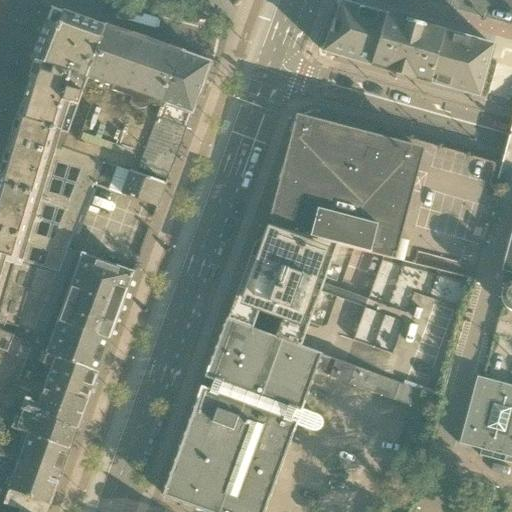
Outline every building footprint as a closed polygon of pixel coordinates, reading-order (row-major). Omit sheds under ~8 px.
[(372,67),(387,16),(341,3),(341,2),(323,52),(324,53),(372,67)] [(34,62),(34,65),(68,75),(67,75),(72,77),(87,81),(104,29),(52,9),(32,62),(34,62)] [(411,18),(409,22),(387,16),(372,67),(401,75),(417,20),(411,18)] [(444,32),(422,26),(423,21),(417,20),(401,75),(430,83),(444,32)] [(167,91),(180,55),(105,28),(105,29),(104,29),(87,81),(77,109),(73,119),(68,134),(62,149),(137,174),(138,170),(163,104),(168,92),(167,91)] [(493,47),(492,46),(444,32),(430,83),(479,97),(490,58),(493,47)] [(202,85),(209,65),(180,55),(167,91),(168,92),(163,104),(191,114),(198,96),(199,96),(203,85),(202,85)] [(69,87),(72,77),(67,75),(68,75),(34,65),(25,93),(41,98),(42,96),(60,102),(65,85),(69,87)] [(77,109),(87,81),(72,77),(69,87),(65,85),(60,102),(42,96),(41,98),(25,93),(18,118),(16,117),(16,120),(17,121),(17,120),(49,130),(50,129),(60,132),(64,117),(73,119),(77,109)] [(167,180),(191,114),(163,104),(138,170),(167,180)] [(306,109),(264,223),(325,240),(349,147),(363,151),(358,172),(435,192),(417,262),(416,264),(465,277),(496,163),(306,109)] [(61,133),(60,132),(50,129),(49,130),(17,120),(17,121),(0,177),(0,255),(22,263),(61,133)] [(62,149),(68,134),(61,133),(22,263),(68,277),(78,252),(69,249),(94,185),(157,208),(166,185),(137,174),(62,149)] [(271,230),(260,260),(250,257),(229,317),(231,318),(230,322),(252,330),(260,309),(283,318),(276,338),(299,347),(300,342),(303,343),(309,327),(338,246),(338,244),(271,227),(271,228),(266,227),(266,228),(271,230)] [(511,243),(504,271),(511,273),(511,386),(477,377),(459,444),(481,450),(480,456),(511,465),(511,243)] [(20,267),(22,263),(0,255),(0,322),(5,324),(7,318),(0,315),(0,277),(4,263),(20,267)] [(133,275),(85,256),(83,255),(82,257),(58,324),(47,354),(97,372),(108,342),(109,341),(109,342),(110,339),(132,276),(133,276),(133,275)] [(466,284),(467,279),(384,256),(383,258),(345,364),(403,385),(404,381),(421,387),(435,392),(466,284)] [(22,263),(20,267),(4,263),(0,277),(0,315),(7,318),(5,324),(36,333),(36,332),(37,332),(42,319),(51,322),(68,277),(22,263)] [(501,293),(501,296),(501,301),(502,305),(504,308),(507,311),(510,313),(511,313),(511,282),(511,283),(508,284),(505,287),(503,289),(502,291),(501,293)] [(403,385),(345,364),(301,348),(303,343),(300,342),(299,347),(276,338),(252,330),(230,322),(231,318),(229,317),(227,320),(226,320),(205,379),(213,382),(210,391),(201,388),(194,408),(202,411),(290,442),(296,426),(312,432),(318,417),(301,410),(315,372),(416,409),(421,387),(404,381),(403,385)] [(0,426),(1,425),(8,405),(21,376),(27,360),(26,360),(30,349),(29,349),(36,333),(5,324),(0,322),(0,426)] [(42,352),(47,336),(37,332),(36,332),(36,333),(29,349),(30,349),(41,353),(42,352)] [(97,372),(47,354),(43,352),(42,354),(39,363),(52,368),(45,387),(87,402),(97,372)] [(45,387),(21,376),(8,405),(77,430),(87,402),(45,387)] [(69,449),(77,430),(8,405),(1,425),(23,433),(69,449)] [(202,411),(194,408),(161,497),(201,511),(263,511),(289,442),(290,443),(290,442),(202,411)] [(0,455),(59,477),(69,449),(23,433),(17,450),(0,443),(0,455)] [(0,487),(49,504),(59,477),(0,455),(0,487)] [(0,498),(5,500),(2,510),(7,511),(46,511),(49,504),(0,487),(0,498)]
